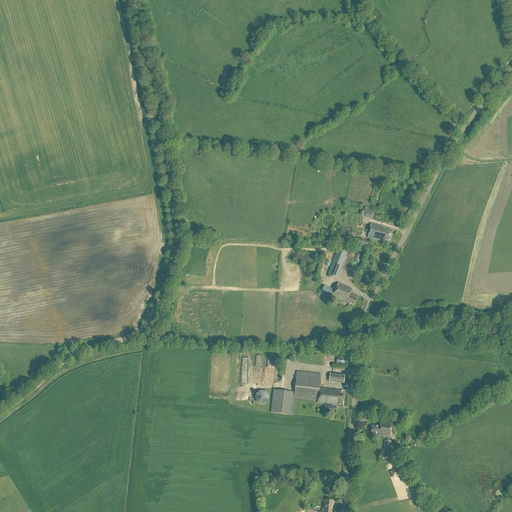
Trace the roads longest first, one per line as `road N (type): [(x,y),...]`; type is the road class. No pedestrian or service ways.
road 1 (unclassified): [(342,511),(369,303),(459,134),(511,68)]
road 2 (track): [(0,416),(74,355),(133,334),(150,316),(174,246),(161,134)]
road 3 (track): [(161,134),(131,0)]
